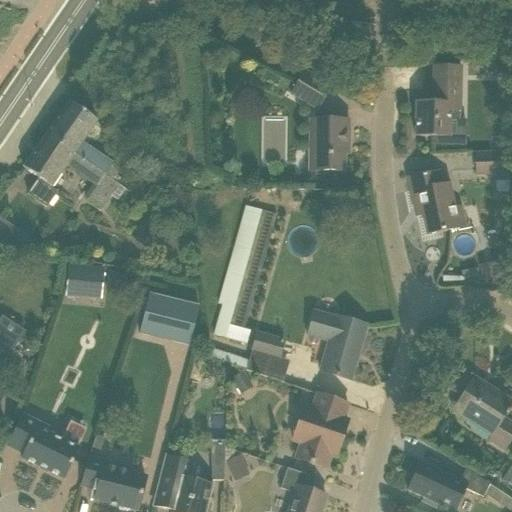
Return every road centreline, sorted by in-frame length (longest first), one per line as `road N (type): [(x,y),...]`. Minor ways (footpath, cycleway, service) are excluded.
road 1 (residential): [(414,316),(386,202),(382,74)]
road 2 (residential): [(360,511),(414,316)]
road 3 (primary): [(0,118),(80,0)]
